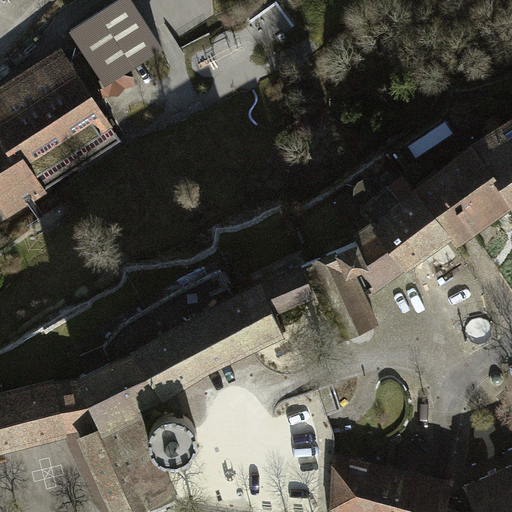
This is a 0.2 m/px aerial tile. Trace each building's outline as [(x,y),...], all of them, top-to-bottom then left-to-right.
[(0,206),(7,217),(121,141),(97,102),(109,97),(119,96),(127,87),(137,87),(135,77),(125,75),(164,50),(131,0),(121,0),(70,33),(83,52),(70,61),(61,47),(0,86),(0,206)] [(511,121),(474,143),(475,145),(502,180),(499,182),(511,202),(511,121)] [(502,180),(475,145),(419,189),(456,241),(461,248),(477,236),(511,211),(511,202),(499,182),(502,180)] [(456,241),(419,189),(404,203),(388,186),(386,188),(381,182),(374,179),(365,178),(358,180),(354,187),(353,194),(356,204),(363,209),(360,212),(370,224),(408,271),(456,241)] [(378,292),(408,271),(370,224),(355,235),(361,244),(363,243),(375,269),(366,273),(374,286),(378,292)] [(363,243),(361,244),(340,254),(339,251),(314,263),(315,266),(306,270),(320,298),(341,343),(381,324),(369,298),(366,291),(359,277),(366,273),(375,269),(363,243)] [(54,379),(0,392),(0,455),(65,439),(68,438),(67,434),(79,431),(81,437),(77,439),(110,510),(110,511),(144,511),(179,495),(163,461),(159,458),(155,454),(152,448),(150,441),(151,433),(142,413),(164,403),(210,374),(288,338),(277,315),(320,298),(306,270),(304,264),(234,296),(222,269),(177,291),(127,321),(108,343),(79,356),(86,371),(80,374),(82,377),(54,382),(54,379)] [(378,292),(374,286),(366,291),(369,298),(378,292)] [(161,419),(156,424),(152,430),(151,433),(151,438),(151,441),(151,445),(153,448),(155,453),(159,457),(163,460),(167,462),(172,463),(175,463),(180,463),(186,461),(190,458),(195,452),(198,447),(199,442),(199,435),(198,431),(196,427),(192,422),(188,419),(184,416),(176,415),(168,415),(161,419)] [(68,438),(65,439),(98,511),(106,511),(110,510),(77,439),(81,437),(79,431),(67,434),(68,438)] [(394,468),(335,455),(331,511),(466,511),(452,507),(456,482),(438,477),(394,468)] [(511,511),(511,467),(466,488),(477,511),(511,511)]
